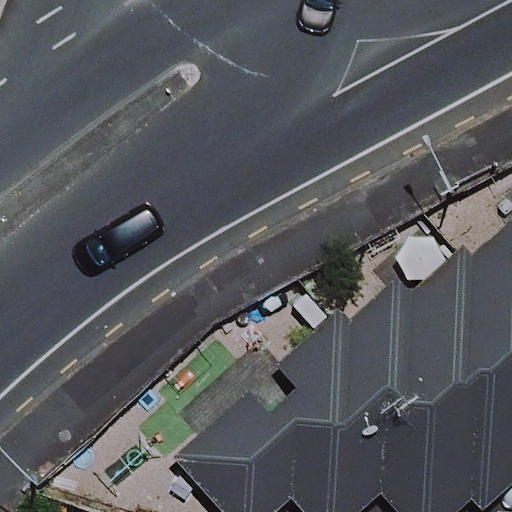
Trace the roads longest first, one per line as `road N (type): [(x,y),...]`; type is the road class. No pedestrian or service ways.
road 1 (primary): [(401,64),(22,273),(0,296)]
road 2 (primary): [(0,145),(189,20)]
road 3 (secondary): [(401,64),(189,20)]
road 4 (primary): [(511,3),(401,64)]
